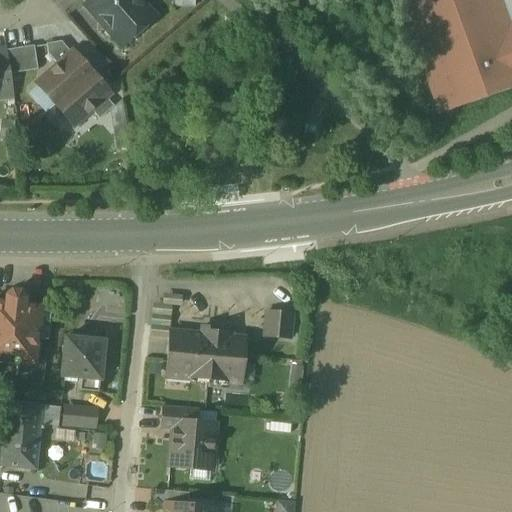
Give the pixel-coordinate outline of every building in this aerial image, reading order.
[(90,0),(89,1),(89,8),(123,46),(152,21),(152,14),(139,0),(90,0)] [(502,0),(397,0),(439,114),(511,87),(511,21),(510,22),(502,0)] [(511,21),(511,0),(502,0),(510,22),(511,21)] [(20,39),(46,36),(45,27),(19,30),(20,39)] [(72,53),(62,41),(47,44),(49,53),(58,65),(37,83),(56,105),(92,73),(74,52),(72,53)] [(35,46),(7,50),(8,59),(11,74),(38,69),(35,46)] [(8,59),(0,60),(0,96),(14,95),(11,74),(8,59)] [(92,73),(56,105),(74,126),(92,110),(100,119),(115,106),(107,97),(111,94),(92,73)] [(6,304),(0,303),(0,360),(34,364),(37,339),(40,309),(40,307),(24,306),(25,297),(21,292),(13,291),(7,296),(6,304)] [(52,310),(40,309),(37,339),(49,340),(52,310)] [(292,314),(267,312),(265,336),(290,338),(292,314)] [(203,335),(170,332),(166,375),(191,378),(190,382),(227,385),(227,381),(242,382),(246,339),(231,337),(231,333),(215,332),(215,328),(203,327),(203,335)] [(104,342),(66,338),(62,376),(82,377),(80,390),(99,392),(100,379),(104,342)] [(42,406),(7,403),(1,465),(36,469),(42,406)] [(98,416),(98,405),(66,403),(65,415),(98,416)] [(198,409),(163,406),(161,429),(173,431),(174,420),(197,422),(198,409)] [(64,414),(62,424),(97,429),(98,420),(64,414)] [(197,422),(174,420),(173,431),(170,467),(191,469),(191,462),(212,464),(216,424),(197,422)] [(190,493),(154,489),(153,507),(166,508),(167,504),(189,506),(190,493)]
